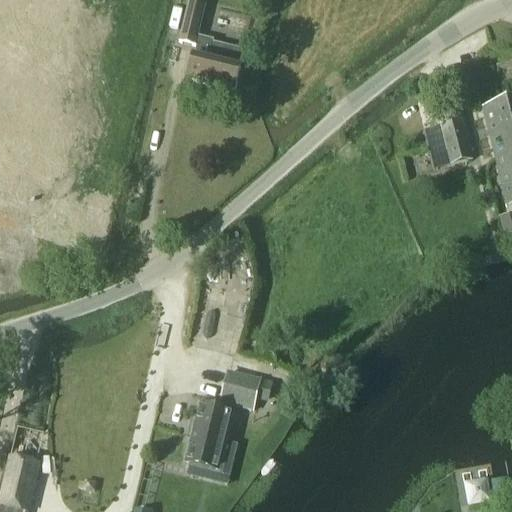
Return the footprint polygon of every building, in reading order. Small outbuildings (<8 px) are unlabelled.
[(204,7),(189,4),(178,44),(195,48),(187,83),(234,94),(240,70),(239,70),(243,52),(213,45),(213,42),(196,38),(204,7)] [(0,195),(31,204),(71,47),(0,29),(0,195)] [(494,160),(511,155),(511,104),(482,112),(494,160)] [(451,168),(472,163),(462,123),(423,132),(428,152),(445,147),(451,168)] [(511,207),(511,155),(494,160),(507,209),(511,207)] [(511,230),(509,219),(497,221),(501,237),(511,234),(511,230)] [(252,412),(259,382),(228,375),(221,405),(252,412)] [(217,472),(231,416),(200,408),(186,464),(217,472)] [(0,508),(18,511),(26,511),(37,467),(11,461),(0,508)] [(485,483),(465,487),(469,506),(489,503),(485,483)]
